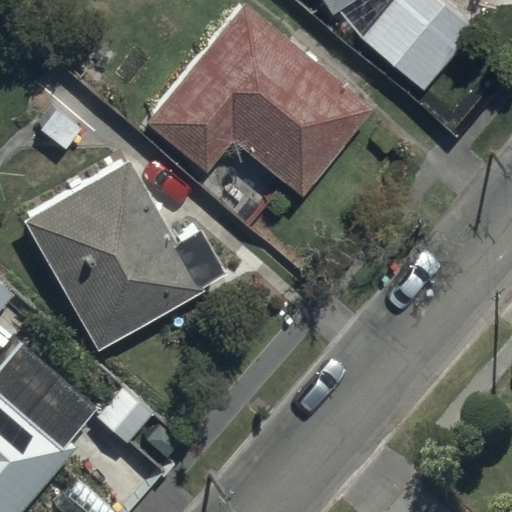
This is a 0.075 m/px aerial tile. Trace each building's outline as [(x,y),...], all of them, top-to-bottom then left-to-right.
[(370,104),(241,0),(231,0),(138,115),(203,167),(229,134),(300,191),(370,104)] [(469,21),(441,0),(380,0),(353,35),(419,85),(469,21)] [(92,137),(113,111),(67,74),(46,100),(92,137)] [(169,238),(125,153),(13,211),(84,346),(194,288),(190,280),(217,266),(195,224),(169,238)] [(0,511),(9,511),(73,439),(0,375),(0,304),(11,291),(0,281),(0,511)]
